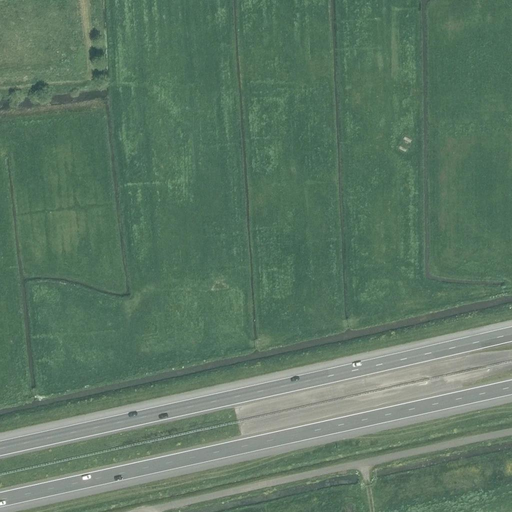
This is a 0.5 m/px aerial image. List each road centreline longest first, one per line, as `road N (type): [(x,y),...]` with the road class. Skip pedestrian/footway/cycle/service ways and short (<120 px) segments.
road 1 (motorway): [(511,334),(0,448)]
road 2 (motorway): [(0,500),(511,387)]
road 3 (unclassified): [(142,511),(511,431)]
